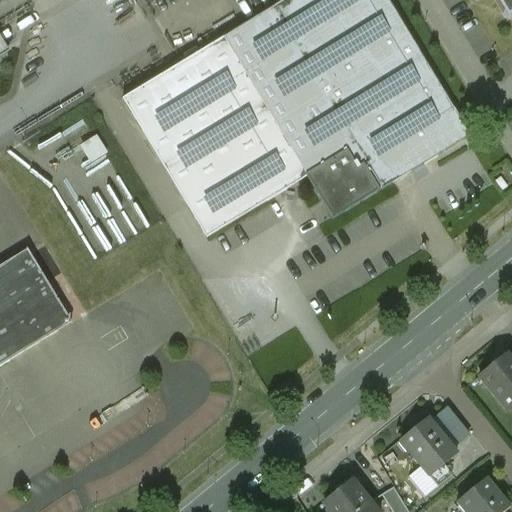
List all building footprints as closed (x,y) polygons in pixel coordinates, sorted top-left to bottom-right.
[(451,108),(385,0),(279,0),(220,35),(304,173),(351,145),(361,163),(451,108)] [(511,0),(474,0),(475,0),(492,0),(506,21),(511,17),(511,0)] [(202,236),(304,173),(220,35),(118,98),(202,236)] [(361,163),(378,192),(467,135),(451,108),(361,163)] [(88,162),(105,152),(94,133),(77,144),(88,162)] [(351,145),(304,173),(331,218),(378,192),(361,163),(351,145)] [(0,268),(0,367),(57,332),(14,260),(0,268)] [(511,363),(506,356),(479,378),(508,413),(511,409),(511,363)] [(451,448),(468,436),(446,405),(429,417),(451,448)] [(427,420),(400,442),(429,478),(443,466),(456,456),(427,420)] [(443,466),(429,478),(437,488),(451,476),(443,466)] [(486,479),(456,504),(462,511),(505,511),(510,508),(500,496),(497,498),(493,493),(496,491),(486,479)] [(375,511),(351,482),(324,504),(330,511),(375,511)] [(407,511),(393,489),(381,496),(390,511),(407,511)]
